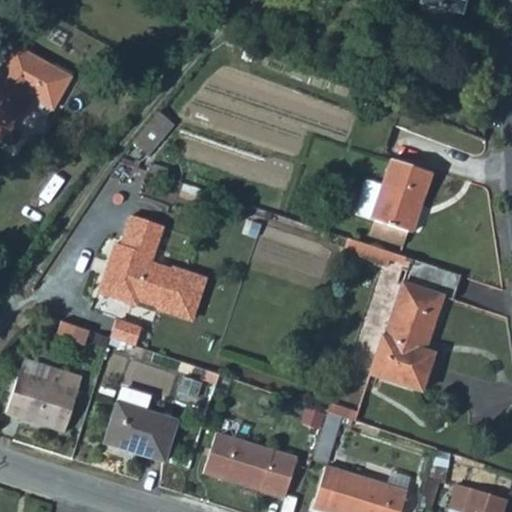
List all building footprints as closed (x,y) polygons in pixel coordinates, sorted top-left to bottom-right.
[(462,0),(418,0),(418,3),(458,14),(462,0)] [(70,79),(0,39),(0,60),(4,63),(0,69),(0,126),(8,131),(26,98),(51,112),(70,79)] [(144,153),(169,123),(153,111),(129,141),(144,153)] [(8,131),(0,126),(0,142),(5,146),(13,144),(17,137),(8,131)] [(386,157),(378,181),(367,216),(408,230),(428,171),(386,157)] [(349,210),(367,216),(378,181),(362,176),(349,210)] [(122,244),(116,242),(109,261),(114,262),(111,271),(105,274),(99,291),(135,304),(137,298),(158,305),(157,308),(190,319),(204,279),(171,267),(170,269),(149,262),(162,225),(132,214),(122,244)] [(375,246),(345,235),(341,248),(371,257),(375,246)] [(388,314),(429,328),(438,298),(448,301),(457,273),(407,256),(388,314)] [(114,262),(109,261),(105,274),(111,271),(114,262)] [(428,352),(421,350),(429,328),(388,314),(381,338),(374,336),(362,375),(415,392),(428,352)] [(59,320),(55,334),(83,344),(88,329),(59,320)] [(45,380),(16,371),(3,410),(64,428),(80,375),(49,366),(45,380)] [(119,401),(115,400),(102,440),(164,460),(176,419),(144,409),(148,393),(123,385),(119,401)] [(296,457),(214,432),(202,472),(284,497),(296,457)] [(386,484),(327,466),(314,507),(329,511),(399,511),(405,490),(386,484)] [(390,471),(386,484),(405,490),(409,477),(390,471)] [(502,511),(507,498),(458,482),(450,507),(464,511),(463,511),(502,511)]
